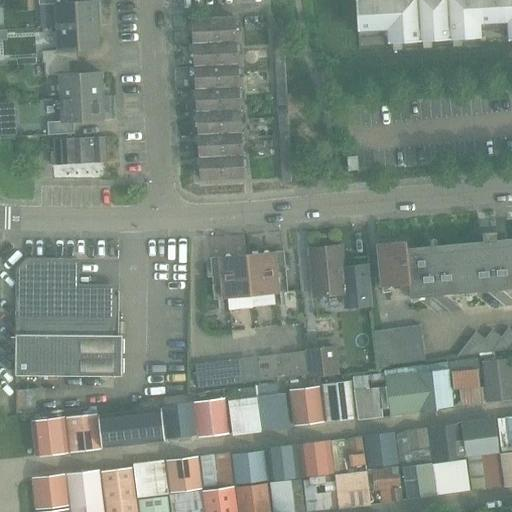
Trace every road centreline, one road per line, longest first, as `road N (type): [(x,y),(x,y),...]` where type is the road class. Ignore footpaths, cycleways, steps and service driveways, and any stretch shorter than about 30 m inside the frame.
road 1 (residential): [(511,189),(164,218)]
road 2 (residential): [(164,218),(151,0)]
road 3 (residential): [(164,218),(0,217)]
